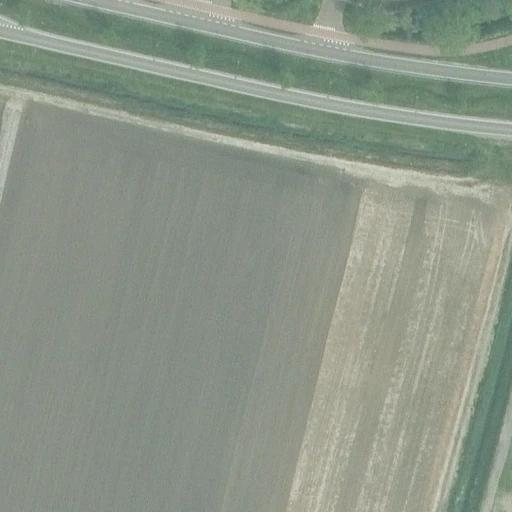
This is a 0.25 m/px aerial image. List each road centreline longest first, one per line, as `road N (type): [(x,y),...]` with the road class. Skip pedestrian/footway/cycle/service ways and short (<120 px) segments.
road 1 (tertiary): [(0,33),(348,111),(511,132)]
road 2 (tertiary): [(511,79),(358,62),(82,0)]
